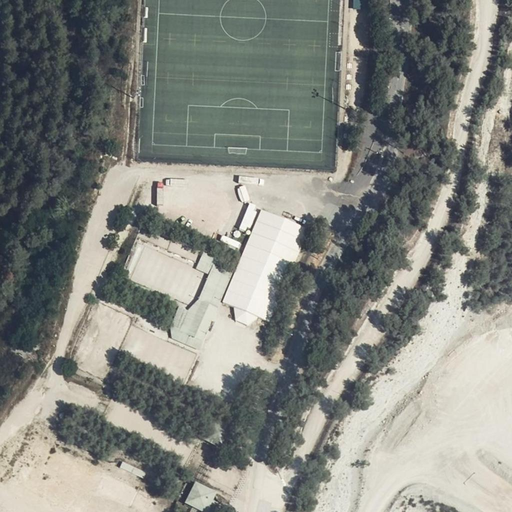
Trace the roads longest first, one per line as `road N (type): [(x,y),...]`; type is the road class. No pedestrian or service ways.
road 1 (track): [(248,503),(283,475),(345,366),(432,244),(491,0)]
road 2 (residential): [(248,503),(329,272),(393,128),(406,0)]
road 3 (track): [(134,170),(141,0)]
